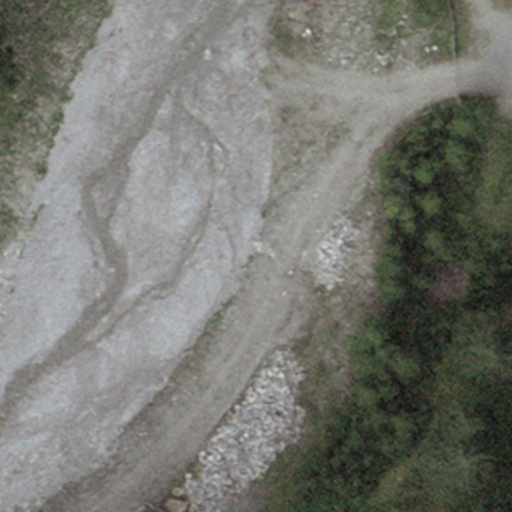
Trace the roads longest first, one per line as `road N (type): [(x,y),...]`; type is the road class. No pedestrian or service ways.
road 1 (track): [(511,87),(423,84),(352,154),(265,332),(160,465)]
road 2 (track): [(423,84),(311,81),(227,40),(202,0)]
